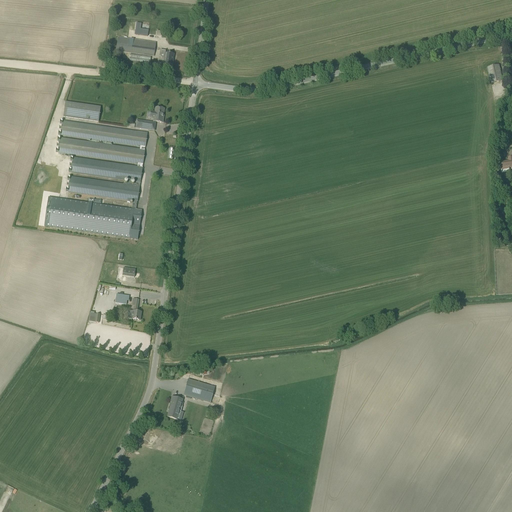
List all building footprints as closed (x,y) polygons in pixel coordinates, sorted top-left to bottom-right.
[(123,34),(132,34),(132,18),(128,18),(128,21),(123,21),(123,34)] [(140,23),(136,23),(134,34),(146,36),(147,30),(139,29),(140,23)] [(116,51),(154,57),(155,43),(118,38),(116,51)] [(161,65),(169,66),(169,65),(172,65),(174,55),(165,54),(165,55),(161,54),(160,58),(162,58),(161,65)] [(487,67),(488,72),(490,83),(502,80),(498,64),(487,67)] [(98,122),(100,107),(65,102),(63,117),(98,122)] [(155,120),(155,122),(162,123),(163,117),(164,109),(162,109),(162,108),(161,107),(160,107),(159,107),(158,107),(157,108),(155,108),(155,113),(153,113),(152,119),(155,120)] [(145,148),(147,133),(62,121),(60,136),(140,147),(145,148)] [(148,130),(149,123),(137,121),(136,128),(148,130)] [(143,165),(145,150),(144,150),(145,148),(140,147),(140,150),(60,138),(58,153),(138,164),(143,165)] [(500,162),(501,169),(502,173),(510,172),(509,168),(511,167),(511,157),(508,158),(508,161),(500,162)] [(71,172),(137,182),(140,182),(142,170),(143,170),(143,168),(142,168),(143,165),(138,164),(137,167),(73,158),(71,172)] [(68,192),(133,201),(137,202),(140,182),(137,182),(136,187),(70,177),(68,192)] [(46,211),(44,226),(63,229),(127,238),(132,239),(138,240),(142,210),(136,210),(132,209),(67,199),(48,197),(46,211)] [(122,276),(134,278),(135,270),(123,268),(122,276)] [(128,311),(127,319),(131,319),(135,320),(140,321),(141,313),(137,312),(139,300),(134,300),(133,307),(133,312),(128,311)] [(183,395),(188,397),(210,403),(215,387),(188,380),(183,395)] [(170,403),(172,403),(167,417),(176,420),(182,400),(172,397),(170,403)]
